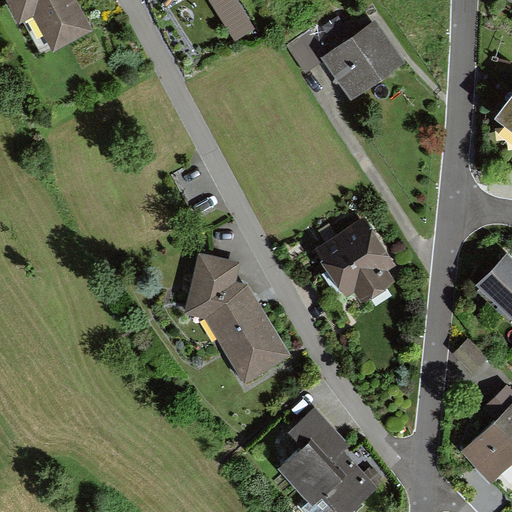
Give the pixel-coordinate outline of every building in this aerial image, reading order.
[(6,0),(41,60),(89,33),(70,0),(6,0)] [(375,23),(320,57),(347,99),(401,65),(375,23)] [(511,98),(496,118),(511,130),(511,98)] [(359,223),(306,256),(334,302),(353,290),(363,307),(388,291),(380,279),(390,273),(359,223)] [(511,256),(508,252),(477,283),(511,317),(511,256)] [(207,319),(248,385),(293,355),(247,287),(236,284),(240,265),(198,256),(186,314),(207,319)] [(469,340),(454,353),(473,374),(488,361),(469,340)] [(511,386),(453,438),(491,482),(511,463),(511,386)] [(316,410),(287,435),(302,452),(277,474),(307,508),(322,496),(336,511),(352,511),(380,489),(347,452),(349,448),(316,410)]
